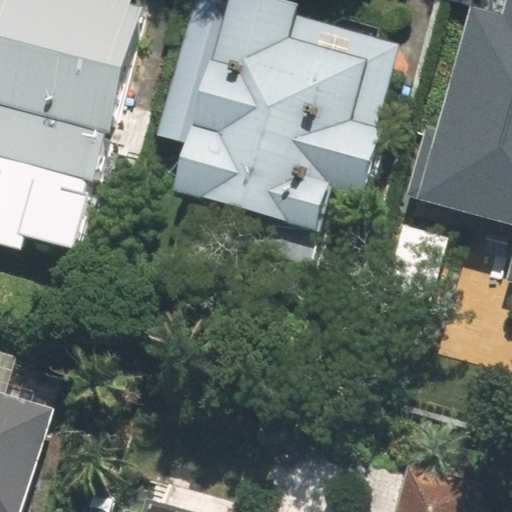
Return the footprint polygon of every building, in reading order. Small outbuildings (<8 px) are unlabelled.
[(159,0),(4,0),(0,19),(0,238),(93,262),(159,0)] [(401,33),(271,0),(251,0),(200,204),(348,242),(401,33)] [(511,47),(461,34),(421,181),(511,205),(511,47)] [(0,346),(1,343),(0,342),(0,511),(32,511),(62,414),(0,395),(0,346)] [(488,511),(496,484),(413,461),(399,511),(206,511),(170,502),(167,511),(488,511)]
